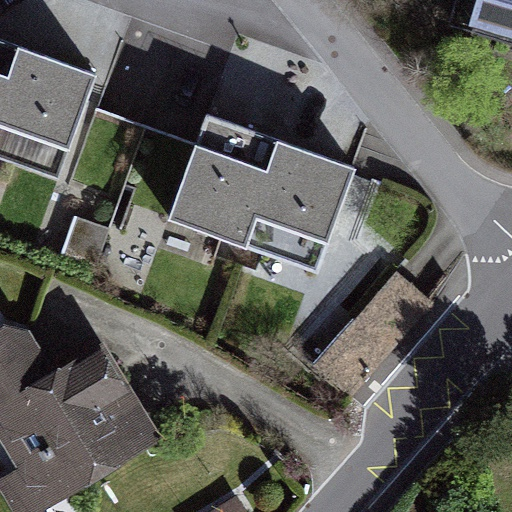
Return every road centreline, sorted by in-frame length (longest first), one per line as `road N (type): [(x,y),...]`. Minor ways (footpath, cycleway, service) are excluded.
road 1 (residential): [(337,511),(511,294)]
road 2 (residential): [(511,245),(464,196),(364,62)]
road 3 (residential): [(364,62),(197,0)]
